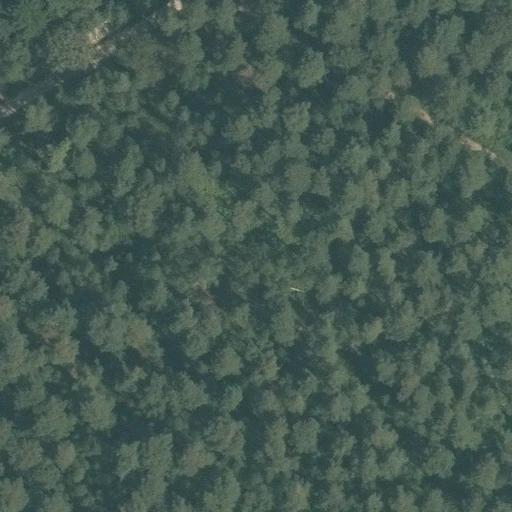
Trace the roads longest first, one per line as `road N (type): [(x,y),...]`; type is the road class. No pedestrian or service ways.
road 1 (track): [(225,0),(511,167)]
road 2 (track): [(218,0),(0,125)]
